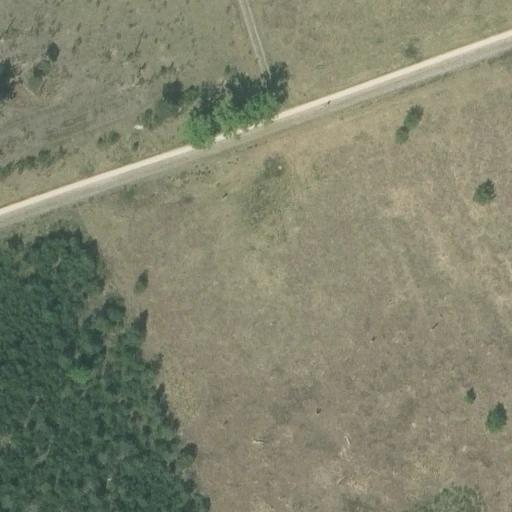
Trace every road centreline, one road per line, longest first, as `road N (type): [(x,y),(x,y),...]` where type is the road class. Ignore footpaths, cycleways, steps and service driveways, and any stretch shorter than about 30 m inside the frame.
road 1 (track): [(275,127),(0,222)]
road 2 (track): [(511,43),(275,127)]
road 3 (track): [(237,0),(275,120)]
